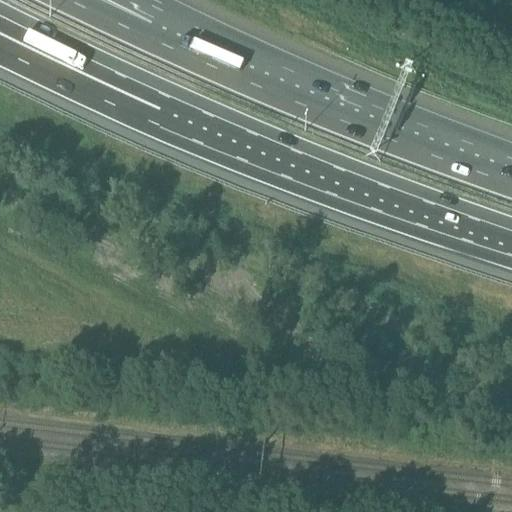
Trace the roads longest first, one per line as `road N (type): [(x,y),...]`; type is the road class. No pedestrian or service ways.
road 1 (motorway): [(0,17),(304,155),(511,232)]
road 2 (motorway): [(511,185),(147,38)]
